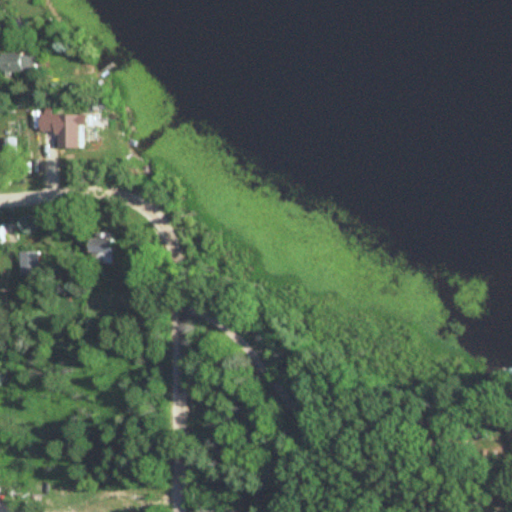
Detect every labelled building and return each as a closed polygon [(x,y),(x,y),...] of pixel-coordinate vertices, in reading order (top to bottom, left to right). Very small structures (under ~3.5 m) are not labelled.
[(38,73),(38,54),(3,54),(3,73),(38,73)] [(46,115),(46,135),(78,135),(78,115),(46,115)] [(0,157),(23,157),(22,122),(7,122),(7,130),(0,130),(0,157)] [(117,239),(94,239),(94,265),(117,265),(117,239)] [(41,277),(41,253),(22,253),(22,277),(41,277)]
